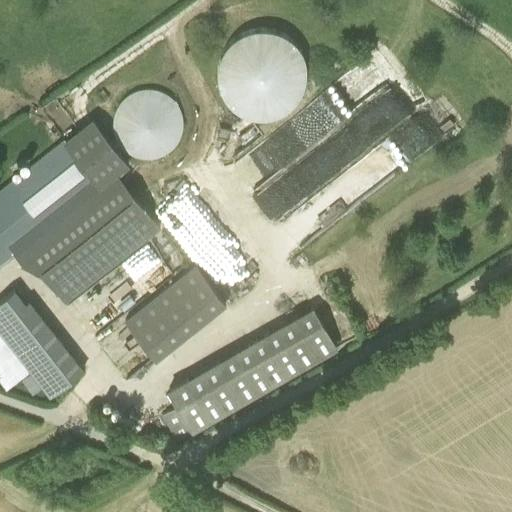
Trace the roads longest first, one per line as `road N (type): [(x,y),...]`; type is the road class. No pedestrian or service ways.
road 1 (track): [(511,260),(165,462)]
road 2 (residential): [(165,462),(0,396)]
